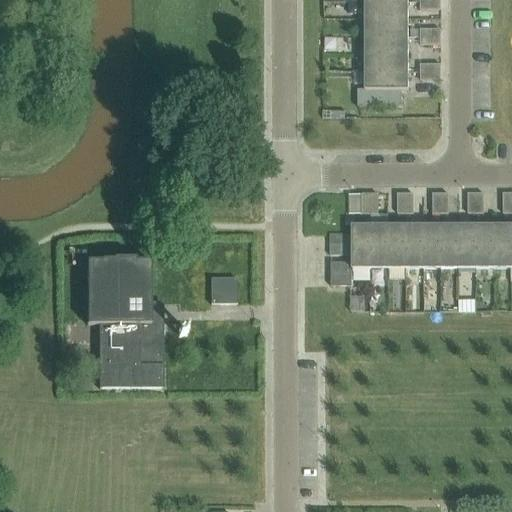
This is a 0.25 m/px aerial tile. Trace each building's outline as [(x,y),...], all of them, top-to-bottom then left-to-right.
[(365,22),(408,21),(408,4),(364,4),(365,22)] [(420,13),(440,13),(440,4),(420,4),(420,13)] [(365,39),(408,39),(408,21),(365,22),(365,39)] [(365,57),(408,57),(408,39),(365,39),(365,57)] [(420,48),(440,48),(440,39),(420,39),(420,48)] [(365,75),(408,74),(408,57),(365,57),(365,75)] [(401,109),(401,99),(401,93),(408,93),(408,74),(365,75),(365,92),(358,92),(358,109),(401,109)] [(420,83),(440,83),(440,74),(420,74),(420,83)] [(362,217),(370,217),(370,196),(362,196),(362,217)] [(370,196),(370,217),(378,217),(378,196),(370,196)] [(405,196),(405,217),(413,217),(413,196),(405,196)] [(432,216),(440,216),(440,196),(432,196),(432,216)] [(440,196),(440,216),(448,216),(448,196),(440,196)] [(475,196),(475,216),(483,216),(483,196),(475,196)] [(503,216),(511,216),(511,196),(503,196),(503,216)] [(351,271),(370,271),(370,228),(351,228),(351,236),(351,247),(351,258),(351,265),(351,271)] [(370,271),(388,271),(388,228),(370,228),(370,271)] [(388,271),(405,271),(405,228),(388,228),(388,271)] [(405,271),(423,271),(423,228),(405,228),(405,271)] [(423,271),(441,271),(440,228),(423,228),(423,271)] [(441,271),(458,271),(458,228),(440,228),(441,271)] [(458,271),(476,271),(475,228),(458,228),(458,271)] [(476,271),(493,271),(493,228),(475,228),(476,271)] [(493,271),(511,271),(511,228),(493,228),(493,271)] [(330,247),(351,247),(351,236),(330,236),(330,247)] [(330,258),(351,258),(351,247),(330,247),(330,258)] [(150,326),(150,304),(149,263),(135,263),(135,261),(113,261),(113,263),(100,263),(100,264),(86,264),(86,328),(98,328),(98,390),(162,390),(162,326),(150,326)] [(351,265),(332,265),(331,265),(331,289),(351,289),(351,271),(351,265)] [(210,306),(236,306),(236,280),(210,280),(210,306)]
